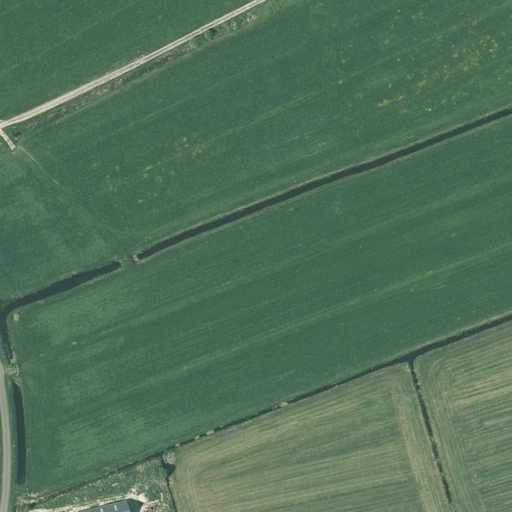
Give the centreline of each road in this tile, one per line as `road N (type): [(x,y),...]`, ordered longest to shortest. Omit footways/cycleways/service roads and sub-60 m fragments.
road 1 (track): [(0,123),(265,0)]
road 2 (unclassified): [(2,511),(0,390)]
